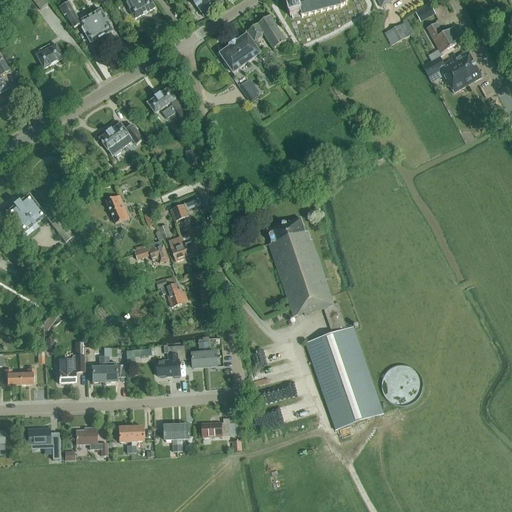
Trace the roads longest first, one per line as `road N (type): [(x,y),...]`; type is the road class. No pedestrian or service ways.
road 1 (residential): [(187,41),(241,381),(235,394)]
road 2 (residential): [(0,409),(235,394)]
road 3 (tertiary): [(0,151),(187,41)]
road 4 (track): [(372,511),(330,432),(293,333)]
road 5 (tertiary): [(511,109),(455,0)]
